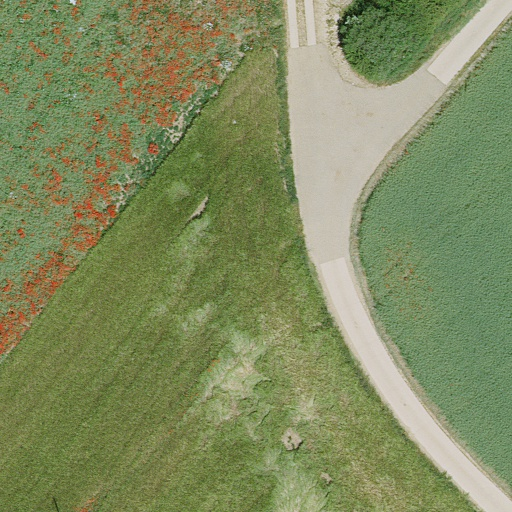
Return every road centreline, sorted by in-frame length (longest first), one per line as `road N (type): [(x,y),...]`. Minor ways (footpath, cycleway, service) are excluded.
road 1 (track): [(511,5),(346,195),(362,323),(461,511)]
road 2 (track): [(314,0),(346,195)]
